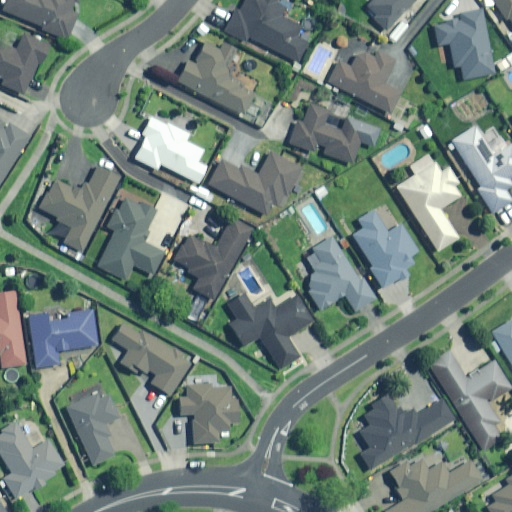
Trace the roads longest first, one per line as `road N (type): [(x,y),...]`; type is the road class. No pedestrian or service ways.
road 1 (tertiary): [(257,491),(283,416),(511,257)]
road 2 (tertiary): [(95,511),(164,489),(257,491)]
road 3 (residential): [(83,96),(115,55),(182,0)]
